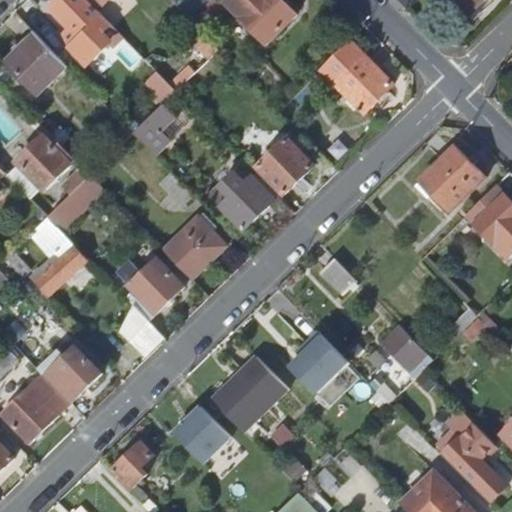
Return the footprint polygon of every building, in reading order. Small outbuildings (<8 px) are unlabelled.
[(60,0),(52,8),(72,28),(64,37),(89,62),(112,40),(104,32),(110,25),(86,0),(60,0)] [(208,0),(187,0),(180,8),(191,20),(210,1),(208,0)] [(235,0),(229,7),(268,46),(297,16),(280,0),(235,0)] [(416,0),(399,0),(408,8),(416,0)] [(459,0),(473,14),(487,0),(459,0)] [(192,41),(203,52),(211,60),(221,50),(202,31),(192,41)] [(37,35),(8,64),(38,96),(68,67),(37,35)] [(324,71),(366,114),(395,85),(354,42),(324,71)] [(203,52),(174,80),(182,88),(211,60),(203,52)] [(147,85),(166,104),(177,93),(159,74),(147,85)] [(161,109),(135,135),(157,158),(172,144),(161,132),(173,121),(161,109)] [(126,126),(111,141),(120,149),(135,135),(126,126)] [(21,169),(10,179),(33,203),(44,192),(47,195),(79,164),(46,130),(40,136),(45,142),(20,167),(21,169)] [(290,139),(259,168),(286,196),(316,167),(300,150),(303,147),(297,141),(294,144),(290,139)] [(489,179),(459,148),(417,188),(430,201),(434,197),(452,215),(489,179)] [(243,169),(236,177),(246,188),(254,180),(243,169)] [(72,182),(79,189),(92,177),(87,172),(83,176),(81,173),(72,182)] [(162,185),(184,207),(194,196),(173,174),(162,185)] [(79,189),(65,204),(71,210),(98,183),(92,177),(79,189)] [(224,209),(248,232),(277,203),(254,180),(246,188),(236,177),(223,190),(233,200),(224,209)] [(511,192),(503,183),(467,218),(510,260),(511,258),(511,192)] [(233,200),(223,190),(214,198),(224,209),(233,200)] [(65,204),(49,219),(58,228),(73,212),(71,210),(65,204)] [(54,258),(32,279),(49,297),(86,261),(71,245),(73,243),(58,228),(49,219),(32,235),(54,258)] [(178,264),(195,281),(229,248),(202,219),(167,253),(168,255),(178,264)] [(6,261),(24,279),(32,271),(15,253),(6,261)] [(165,258),(174,268),(178,264),(168,255),(165,258)] [(323,274),(345,296),(360,282),(338,260),(323,274)] [(140,299),(134,306),(151,325),(186,290),(159,263),(145,276),(139,270),(126,282),(140,299)] [(0,271),(0,289),(9,281),(0,271)] [(123,333),(147,357),(166,339),(151,325),(134,306),(123,333)] [(467,332),(481,318),(474,311),(460,325),(467,332)] [(483,320),(466,336),(472,342),(489,326),(483,320)] [(387,343),(414,371),(431,354),(404,327),(387,343)] [(352,366),(320,334),(308,346),(312,350),(303,359),(292,370),(320,397),(352,366)] [(312,350),(308,346),(299,355),(303,359),(312,350)] [(8,348),(0,355),(0,379),(20,360),(8,348)] [(46,375),(74,405),(105,375),(79,348),(68,359),(59,350),(39,368),(46,375)] [(258,359),(214,402),(247,435),(290,392),(258,359)] [(46,375),(4,416),(32,445),(74,405),(46,375)] [(379,393),(392,406),(399,399),(386,386),(379,393)] [(440,447),(495,502),(511,487),(486,461),(499,447),(460,408),(446,423),(455,432),(440,447)] [(176,436),(207,466),(233,439),(203,409),(176,436)] [(0,478),(18,461),(6,449),(10,445),(2,436),(0,438),(0,478)] [(114,473),(140,499),(145,494),(135,484),(146,473),(140,467),(152,456),(143,445),(114,473)] [(402,506),(407,511),(472,511),(434,473),(402,506)] [(142,504),(149,511),(153,511),(157,508),(147,499),(142,504)] [(309,511),(296,499),(282,511),(309,511)]
